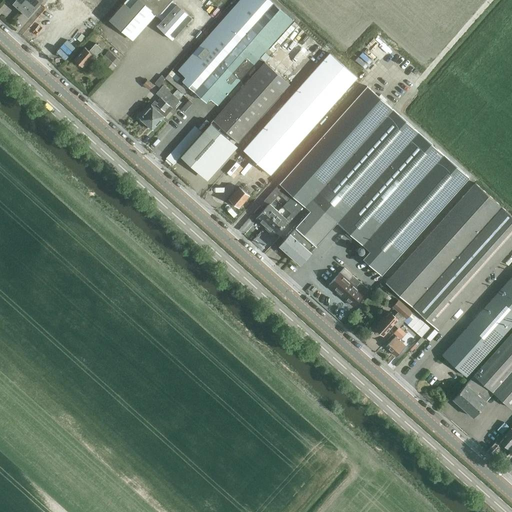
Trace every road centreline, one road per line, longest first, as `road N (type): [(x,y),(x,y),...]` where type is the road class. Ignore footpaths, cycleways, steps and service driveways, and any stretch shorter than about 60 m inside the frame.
road 1 (unclassified): [(0,37),(511,495)]
road 2 (secondary): [(505,511),(0,59)]
